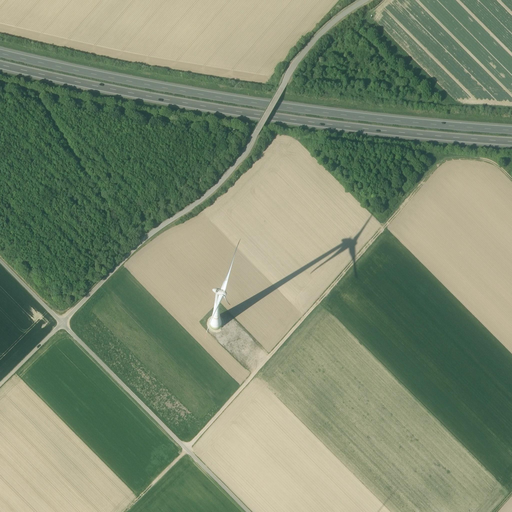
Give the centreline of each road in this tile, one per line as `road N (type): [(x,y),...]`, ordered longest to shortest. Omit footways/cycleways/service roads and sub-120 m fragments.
road 1 (unclassified): [(365,0),(307,47),(212,192),(140,242),(0,384)]
road 2 (motorway): [(511,129),(320,111),(0,51)]
road 3 (motorway): [(0,64),(311,121),(511,140)]
road 4 (track): [(185,449),(441,162)]
road 5 (track): [(61,323),(185,449)]
